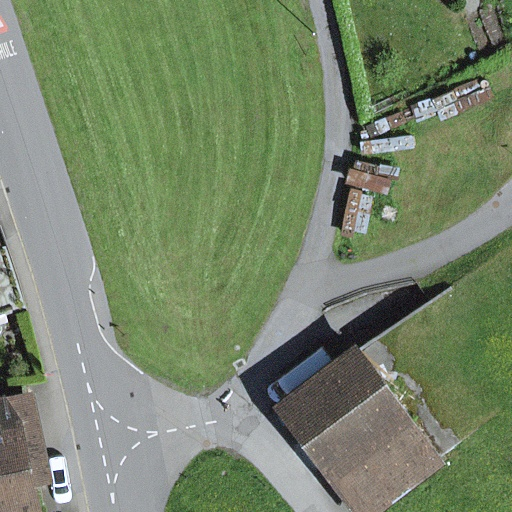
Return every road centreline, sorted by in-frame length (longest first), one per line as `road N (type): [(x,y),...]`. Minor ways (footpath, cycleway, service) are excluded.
road 1 (tertiary): [(0,32),(111,437)]
road 2 (residential): [(320,0),(340,134),(311,291)]
road 3 (residential): [(311,291),(428,258),(511,206)]
road 4 (residential): [(234,403),(319,511)]
road 5 (residential): [(311,291),(234,403)]
road 6 (residential): [(234,403),(111,437)]
